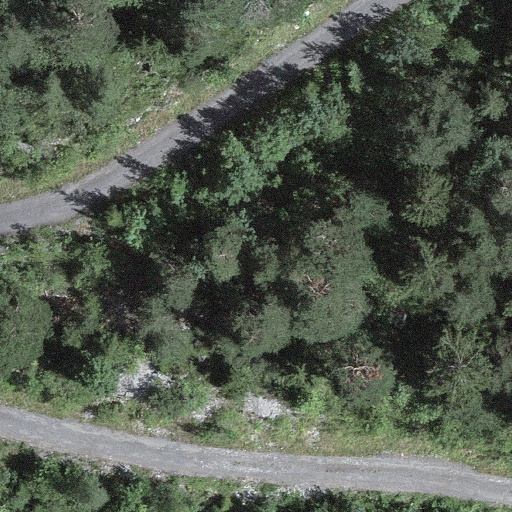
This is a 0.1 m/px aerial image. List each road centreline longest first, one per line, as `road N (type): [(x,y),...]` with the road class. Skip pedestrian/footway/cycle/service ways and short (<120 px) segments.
road 1 (track): [(511,489),(415,472),(219,461),(0,418)]
road 2 (track): [(0,216),(108,176),(379,0)]
